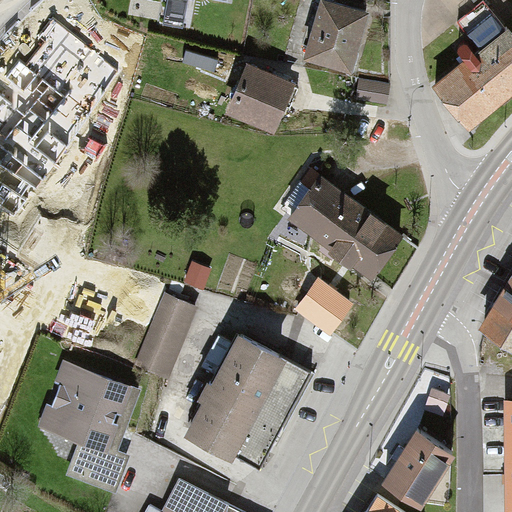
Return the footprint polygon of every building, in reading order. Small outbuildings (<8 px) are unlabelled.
[(441,87),(478,128),(511,97),(511,0),(463,0),(450,12),(482,50),(441,87)] [(324,4),(307,60),(349,72),(366,16),(324,4)] [(248,67),(229,112),(272,130),(291,86),(248,67)] [(326,178),(296,219),(389,286),(419,245),(326,178)] [(320,283),(300,313),(338,337),(358,307),(320,283)] [(511,290),(487,327),(511,343),(511,290)] [(165,299),(139,362),(170,374),(196,311),(165,299)] [(245,337),(190,441),(232,463),(287,360),(245,337)] [(137,384),(66,358),(42,422),(80,436),(65,476),(116,495),(131,455),(113,449),(137,384)] [(420,429),(389,481),(425,502),(456,451),(420,429)] [(243,511),(178,476),(158,511),(243,511)]
